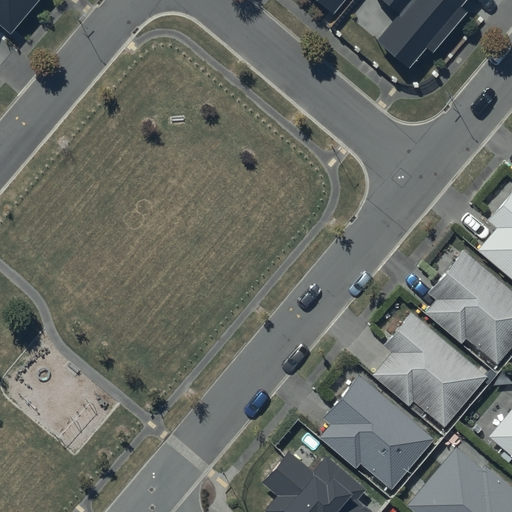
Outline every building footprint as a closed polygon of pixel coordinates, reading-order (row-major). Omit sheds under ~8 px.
[(0,0),(0,24),(12,34),(40,0),(0,0)] [(320,0),(334,12),(343,0),(320,0)] [(467,0),(383,0),(399,13),(376,40),(409,68),(427,48),(433,53),(467,13),(461,7),(467,0)] [(511,184),(486,218),(494,225),(475,247),(511,277),(511,184)] [(511,341),(511,289),(461,247),(425,290),(434,297),(423,310),(460,341),(465,336),(495,361),(511,341)] [(486,374),(409,309),(381,343),(388,350),(370,372),(407,404),(412,398),(443,424),(486,374)] [(432,435),(356,371),(320,413),(328,420),(317,434),(354,465),(358,461),(389,486),(432,435)] [(511,401),(486,433),(511,455),(511,401)] [(454,444),(404,502),(416,511),(511,511),(511,487),(482,462),(479,465),(454,444)] [(366,489),(325,455),(312,471),(288,450),(261,482),(278,497),(265,511),(372,511),(357,500),(366,489)]
